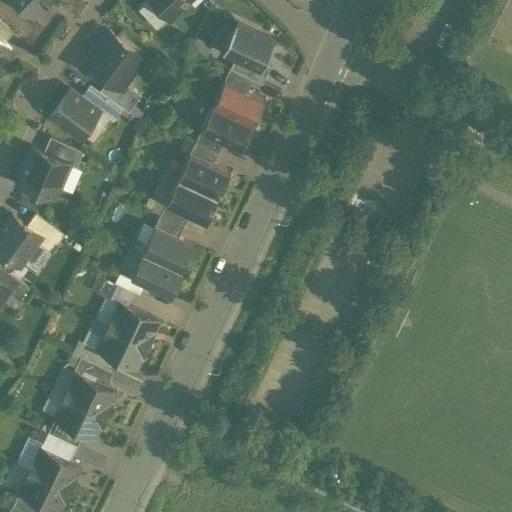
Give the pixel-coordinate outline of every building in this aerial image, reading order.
[(20,0),(33,12),(44,0),(20,0)] [(157,0),(170,14),(184,0),(157,0)] [(12,31),(0,18),(0,35),(4,39),(12,31)] [(235,19),(222,48),(235,54),(262,66),(265,59),(275,37),(235,19)] [(139,48),(109,26),(86,58),(108,75),(121,84),(125,79),(138,61),(132,57),(139,48)] [(0,35),(0,58),(11,46),(4,39),(0,35)] [(262,66),(235,54),(230,64),(253,76),(263,80),(271,62),(265,59),(262,66)] [(253,76),(230,64),(224,76),(248,87),(253,76)] [(125,79),(121,84),(108,75),(100,86),(123,104),(128,108),(141,91),(125,79)] [(224,76),(224,75),(212,100),(253,120),(265,95),(248,87),(224,76)] [(100,86),(90,79),(80,93),(100,107),(113,117),(123,104),(100,86)] [(80,93),(70,85),(50,111),(81,133),(100,107),(80,93)] [(253,120),(212,100),(200,125),(201,126),(224,137),(241,145),(253,120)] [(224,137),(201,126),(195,137),(218,148),(224,137)] [(83,147),(50,133),(44,147),(70,158),(69,160),(76,163),(83,147)] [(218,148),(195,137),(190,149),(213,160),(218,148)] [(44,147),(33,143),(27,156),(25,156),(19,169),(21,170),(18,177),(55,193),(69,160),(70,158),(44,147)] [(190,149),(189,149),(178,174),(218,193),(218,192),(219,192),(230,168),(213,160),(190,149)] [(218,193),(178,174),(166,199),(189,210),(206,218),(218,194),(218,193)] [(189,210),(166,199),(160,210),(183,221),(189,210)] [(65,230),(36,208),(27,221),(42,232),(38,237),(52,247),(65,230)] [(27,221),(12,210),(0,226),(0,246),(20,261),(38,237),(42,232),(27,221)] [(183,221),(160,210),(155,222),(178,233),(183,221)] [(178,233),(155,222),(143,247),(183,266),(183,265),(184,265),(195,241),(178,233)] [(183,266),(143,247),(131,272),(144,278),(157,285),(171,291),(183,267),(183,266)] [(131,272),(123,268),(118,280),(133,287),(139,290),(144,278),(131,272)] [(118,280),(105,274),(99,287),(111,293),(118,280)] [(0,278),(0,296),(8,285),(0,278)] [(157,285),(144,278),(139,290),(152,296),(157,285)] [(133,287),(118,280),(111,293),(120,297),(127,300),(133,287)] [(127,300),(120,297),(115,309),(114,308),(108,320),(149,339),(154,328),(153,327),(159,315),(127,300)] [(149,339),(108,320),(102,332),(103,332),(98,344),(118,354),(136,363),(142,351),(143,351),(149,339)] [(94,342),(83,337),(77,350),(81,352),(88,355),(94,342)] [(98,344),(94,342),(88,355),(104,363),(112,367),(118,354),(98,344)] [(88,355),(81,352),(74,367),(77,368),(77,367),(97,377),(104,363),(88,355)] [(112,367),(104,363),(97,377),(114,385),(121,371),(112,367)] [(97,377),(77,367),(77,368),(72,378),(71,378),(65,390),(106,409),(112,397),(111,397),(116,386),(114,385),(97,377)] [(106,409),(65,390),(60,401),(61,402),(55,413),(67,418),(84,426),(95,431),(100,421),(101,421),(106,409)] [(55,413),(48,427),(60,433),(67,418),(55,413)] [(84,426),(67,418),(60,433),(77,441),(84,426)] [(60,433),(48,427),(41,442),(70,456),(77,441),(60,433)] [(70,456),(41,442),(36,453),(35,452),(30,464),(71,484),(76,472),(75,472),(81,461),(70,456)] [(71,484),(30,464),(24,476),(25,477),(20,487),(59,506),(64,495),(65,496),(71,484)] [(36,511),(41,502),(17,491),(12,502),(33,511),(36,511)] [(33,511),(12,502),(7,511),(33,511)]
